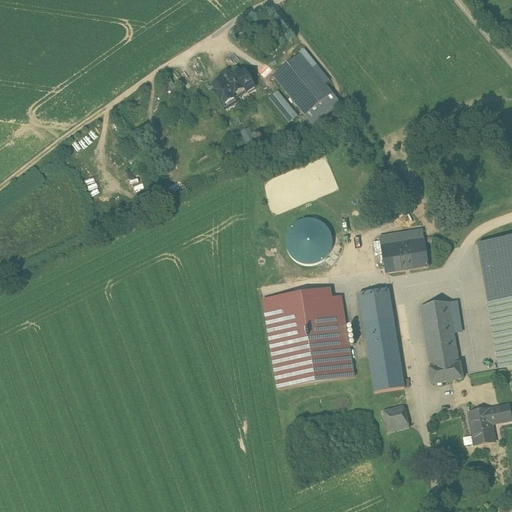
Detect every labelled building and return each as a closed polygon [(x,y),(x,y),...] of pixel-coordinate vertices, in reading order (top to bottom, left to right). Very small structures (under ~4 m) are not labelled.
[(321,80),(326,76),(305,51),(300,55),(321,80)] [(321,80),(300,55),(273,77),(305,117),(332,95),(321,80)] [(225,83),(234,78),(228,69),(220,75),(223,79),(225,83)] [(234,78),(225,83),(235,99),(236,98),(234,96),(245,90),(246,92),(255,87),(244,71),(234,78)] [(211,87),(213,91),(225,83),(223,79),(211,87)] [(235,99),(225,83),(213,91),(223,106),(235,99)] [(297,117),(278,93),(270,99),(290,123),(297,117)] [(332,95),(305,117),(312,125),(313,126),(340,103),(332,95)] [(235,99),(223,106),(226,110),(238,103),(235,99)] [(307,129),(312,125),(305,117),(300,121),(307,129)] [(249,130),(242,133),(247,143),(254,140),(249,130)] [(287,261),(327,264),(330,222),(289,220),(287,261)] [(381,247),(424,240),(423,233),(380,240),(381,247)] [(511,239),(478,245),(488,304),(496,303),(511,300),(511,239)] [(424,240),(381,247),(386,274),(429,267),(424,240)] [(389,289),(359,294),(375,394),(405,389),(389,289)] [(264,300),(278,390),(354,378),(341,297),(331,299),(330,290),(264,300)] [(511,300),(496,303),(507,370),(511,368),(511,300)] [(429,360),(458,356),(454,334),(462,332),(456,302),(420,308),(429,360)] [(499,371),(507,370),(496,303),(488,304),(499,371)] [(458,356),(429,360),(431,369),(430,369),(432,385),(463,380),(460,364),(459,364),(458,356)] [(404,407),(383,413),(389,434),(409,429),(404,407)] [(508,408),(470,415),(475,446),(494,443),(491,425),(502,423),(501,420),(510,418),(508,408)]
